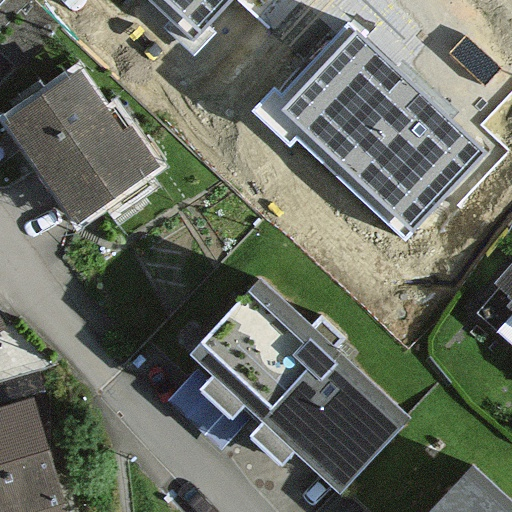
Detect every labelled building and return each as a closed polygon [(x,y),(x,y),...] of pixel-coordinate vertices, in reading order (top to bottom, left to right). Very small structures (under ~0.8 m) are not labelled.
[(224,0),(170,0),(199,27),(224,0)] [(481,153),(356,36),(288,109),(413,225),(481,153)] [(98,82),(21,126),(78,226),(155,181),(98,82)] [(260,284),(184,367),(340,509),(416,426),(260,284)] [(54,511),(27,416),(0,423),(0,511),(54,511)] [(511,511),(511,485),(499,473),(458,511),(511,511)]
